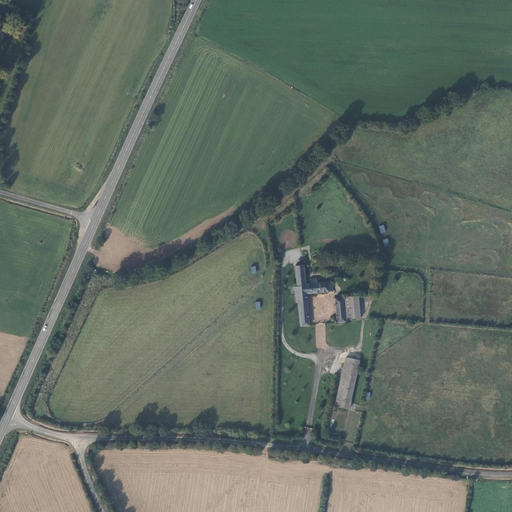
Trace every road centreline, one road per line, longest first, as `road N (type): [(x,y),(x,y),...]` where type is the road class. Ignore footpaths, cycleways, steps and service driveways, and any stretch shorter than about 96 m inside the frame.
road 1 (unclassified): [(79,438),(199,439),(511,473)]
road 2 (secondary): [(94,220),(196,0)]
road 3 (secondary): [(7,416),(94,220)]
